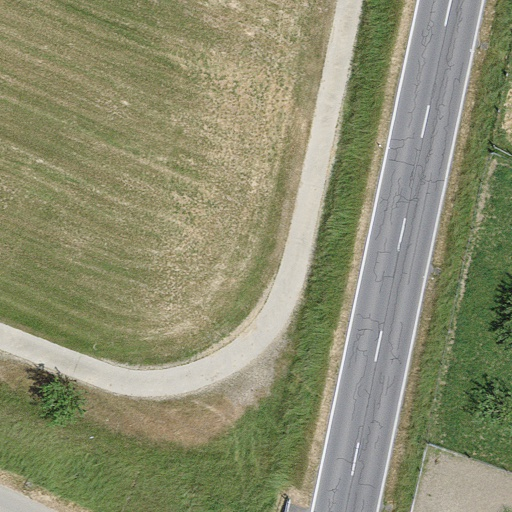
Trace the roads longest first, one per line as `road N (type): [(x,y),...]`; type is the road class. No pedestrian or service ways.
road 1 (track): [(0,331),(165,384),(229,363),(286,294),(350,0)]
road 2 (primary): [(449,0),(342,511)]
